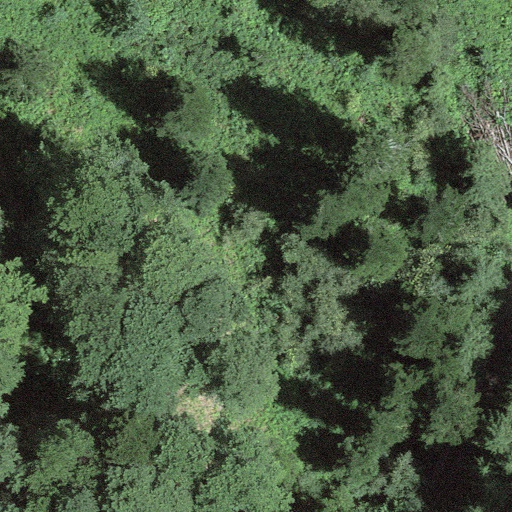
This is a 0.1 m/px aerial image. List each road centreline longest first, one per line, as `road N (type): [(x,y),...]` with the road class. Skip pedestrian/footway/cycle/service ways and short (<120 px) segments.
road 1 (track): [(0,439),(29,301),(0,150)]
road 2 (track): [(511,308),(417,511)]
